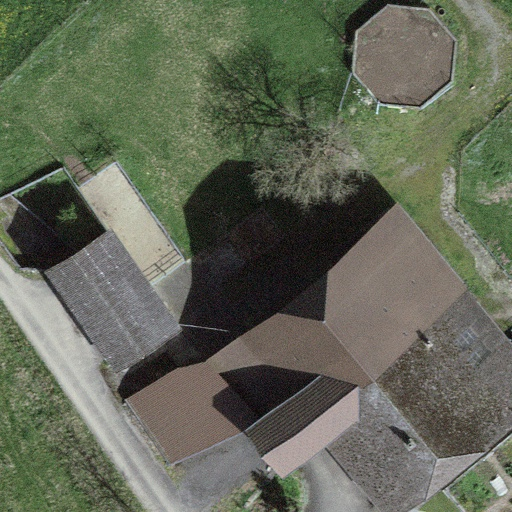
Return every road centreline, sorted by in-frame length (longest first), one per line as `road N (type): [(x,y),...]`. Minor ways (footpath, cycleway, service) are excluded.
road 1 (track): [(340,511),(337,488),(215,308),(417,177)]
road 2 (track): [(448,0),(498,55),(489,105),(417,177),(511,307)]
road 3 (track): [(156,511),(0,289)]
